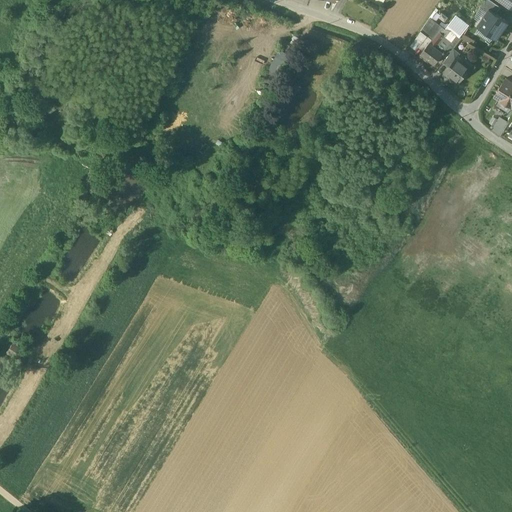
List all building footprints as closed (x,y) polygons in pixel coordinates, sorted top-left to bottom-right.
[(500,7),(490,0),(483,0),(480,7),(486,12),(489,8),(496,13),(500,7)] [(486,12),(477,26),(496,39),(508,22),(496,13),(489,8),(486,12)] [(442,26),(430,17),(420,31),(431,39),(442,26)] [(449,32),(442,26),(431,39),(420,54),(434,64),(443,52),(444,53),(445,52),(444,51),(446,49),(452,41),(446,36),(449,32)] [(461,39),(450,30),(449,32),(446,36),(452,41),(446,49),(450,52),(453,48),(461,39)] [(474,41),(463,34),(461,38),(472,44),(474,41)] [(296,53),(287,48),(265,86),(273,90),(296,53)] [(450,52),(442,63),(448,68),(457,57),(460,54),(453,48),(450,52)] [(457,57),(448,68),(444,73),(457,83),(461,78),(462,79),(465,78),(467,76),(466,73),(465,72),(468,69),(463,65),(465,63),(457,57)] [(511,82),(505,78),(495,96),(511,106),(511,82)] [(499,115),(491,128),(499,134),(508,121),(499,115)]
